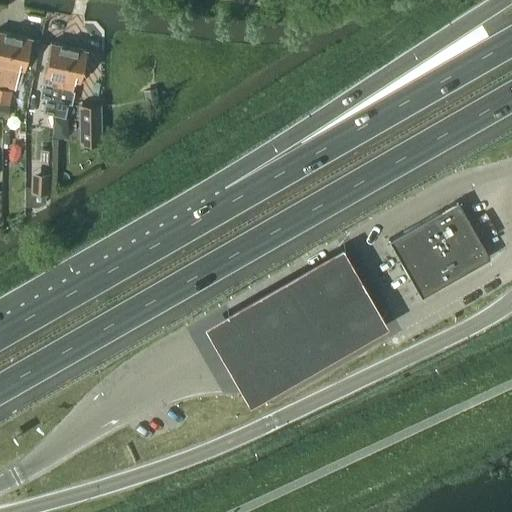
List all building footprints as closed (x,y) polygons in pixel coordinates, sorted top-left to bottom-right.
[(0,86),(4,87),(15,34),(0,30),(0,86)] [(15,34),(4,87),(15,89),(21,67),(25,68),(31,38),(15,34)] [(51,42),(39,97),(46,99),(43,113),(55,116),(70,46),(51,42)] [(70,46),(55,116),(65,118),(68,104),(72,105),(75,91),(74,91),(76,79),(80,80),(87,50),(70,46)] [(12,91),(4,89),(1,102),(0,107),(0,116),(4,117),(7,118),(12,91)] [(100,144),(99,106),(80,106),(81,144),(100,144)] [(50,173),(32,173),(32,199),(49,199),(50,173)] [(458,201),(390,240),(422,295),(490,256),(458,201)] [(338,256),(335,249),(194,324),(199,334),(220,372),(227,386),(236,403),(252,394),(284,377),(329,353),(377,327),(360,295),(338,256)]
